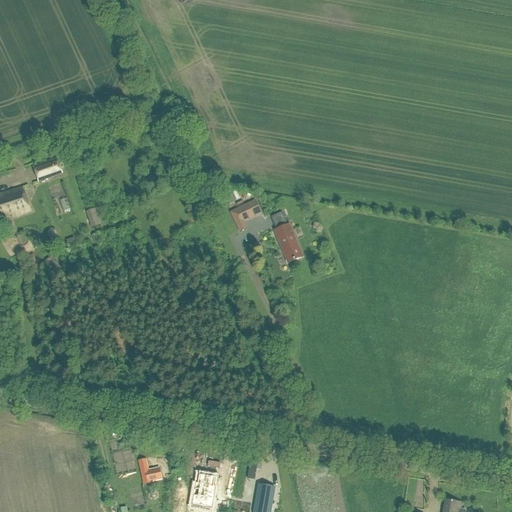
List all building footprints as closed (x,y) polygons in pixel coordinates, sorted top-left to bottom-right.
[(58,159),(34,167),(39,183),(63,175),(58,159)] [(2,197),(0,197),(0,219),(3,218),(4,222),(7,221),(6,217),(11,215),(12,218),(31,212),(23,188),(1,195),(2,197)] [(249,204),(230,213),(240,233),(246,230),(242,221),(247,218),(248,220),(255,217),(249,204)] [(303,257),(292,231),(289,225),(274,231),(288,264),(303,257)] [(165,456),(139,462),(145,485),(170,479),(165,456)] [(198,484),(197,490),(198,491),(197,496),(196,496),(194,506),(213,509),(217,487),(216,487),(217,478),(201,476),(200,484),(198,484)] [(270,511),(275,488),(258,486),(253,511),(270,511)] [(464,511),(465,510),(461,510),(462,503),(445,501),(443,511),(464,511)]
